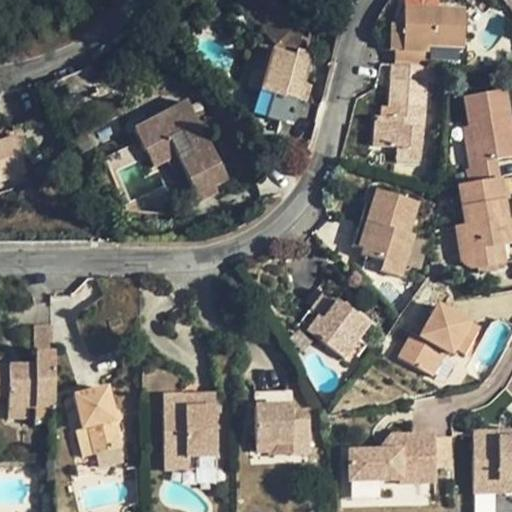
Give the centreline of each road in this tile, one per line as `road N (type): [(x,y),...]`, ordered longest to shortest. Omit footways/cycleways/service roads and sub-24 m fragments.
road 1 (residential): [(0,261),(212,259),(253,246),(285,219),(322,166),(360,17),(373,0)]
road 2 (residential): [(147,0),(90,54),(0,81)]
